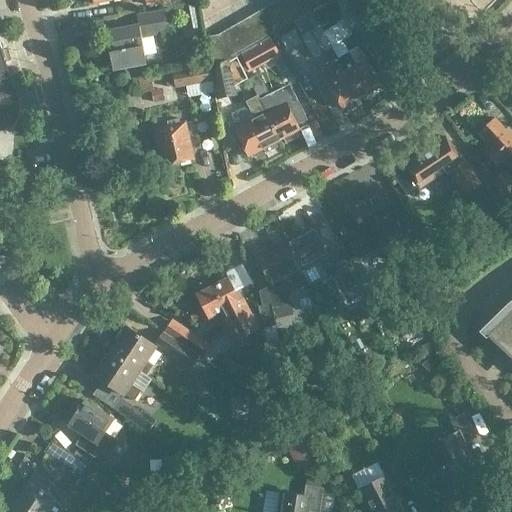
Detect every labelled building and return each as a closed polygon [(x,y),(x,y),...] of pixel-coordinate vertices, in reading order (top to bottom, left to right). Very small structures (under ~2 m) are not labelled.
[(294,0),(283,0),(281,1),(293,23),(304,17),(294,0)] [(314,11),(308,0),(294,0),(304,17),(314,11)] [(324,5),(321,0),(308,0),(314,11),(324,5)] [(357,0),(333,0),(352,34),(355,32),(371,59),(385,51),(357,0)] [(281,1),(271,7),(283,29),(293,23),(281,1)] [(314,11),(316,15),(335,4),(332,1),(324,5),(314,11)] [(271,7),(261,13),(273,34),(283,29),(271,7)] [(141,40),(168,35),(163,12),(143,15),(145,25),(110,32),(114,54),(110,55),(113,72),(146,66),(141,40)] [(261,13),(250,19),(262,40),(273,34),(261,13)] [(333,49),(312,14),(295,24),(315,59),(333,49)] [(250,19),(240,25),(252,46),(262,40),(250,19)] [(240,25),(230,31),(241,52),(252,46),(240,25)] [(230,31),(219,37),(231,58),(241,52),(230,31)] [(231,58),(219,37),(206,40),(212,69),(231,58)] [(251,73),(279,57),(269,39),(241,55),(251,73)] [(0,128),(6,127),(12,123),(16,115),(17,107),(15,99),(14,96),(10,89),(10,88),(5,89),(2,82),(10,80),(0,44),(0,128)] [(350,54),(338,61),(360,100),(381,88),(358,49),(350,54)] [(232,82),(245,75),(236,57),(211,71),(217,101),(235,97),(232,82)] [(360,100),(338,61),(325,68),(333,81),(326,85),(341,111),(346,109),(348,113),(360,106),(357,102),(360,100)] [(210,66),(173,73),(176,89),(213,82),(210,66)] [(271,95),(259,102),(279,143),(283,141),(286,145),(298,139),(295,135),(300,133),(286,105),(278,109),(271,95)] [(255,121),(245,126),(234,131),(248,159),(263,151),(266,156),(277,150),(275,145),(279,143),(259,102),(257,99),(247,104),(255,121)] [(511,172),(511,134),(508,129),(505,132),(495,121),(479,135),(489,147),(482,153),(497,169),(504,163),(511,172)] [(190,152),(192,151),(186,124),(154,132),(161,161),(163,160),(165,168),(193,162),(190,152)] [(406,195),(418,187),(420,190),(445,173),(447,175),(451,173),(466,195),(480,185),(465,163),(463,163),(446,138),(404,166),(406,169),(394,177),(406,195)] [(508,207),(509,207),(511,205),(511,181),(511,182),(505,173),(492,181),(498,190),(508,207)] [(475,210),(465,216),(471,226),(481,219),(483,223),(496,215),(497,217),(510,209),(509,207),(508,207),(498,190),(486,197),(484,194),(470,202),(475,210)] [(384,228),(392,244),(406,236),(397,220),(396,220),(380,192),(350,208),(366,237),(384,228)] [(302,274),(303,273),(331,258),(315,228),(286,243),(302,274)] [(418,235),(407,241),(395,248),(404,265),(427,252),(418,235)] [(308,282),(303,273),(302,274),(286,243),(256,259),(272,288),(260,294),(263,309),(271,307),(274,322),(294,318),(288,292),(308,282)] [(348,265),(336,272),(347,292),(359,285),(348,265)] [(207,321),(222,313),(236,341),(261,328),(255,317),(252,318),(243,301),(240,303),(229,282),(196,299),(207,321)] [(381,318),(374,304),(360,310),(368,325),(381,318)] [(511,305),(507,309),(483,334),(481,332),(480,333),(511,363),(511,305)] [(263,331),(275,329),(274,322),(271,307),(263,309),(258,309),(263,331)] [(173,319),(164,333),(199,358),(202,360),(212,346),(173,319)] [(154,367),(146,361),(155,348),(126,329),(111,353),(139,372),(146,377),(154,367)] [(199,358),(164,333),(156,344),(191,369),(199,358)] [(139,372),(111,353),(94,378),(123,397),(139,372)] [(311,396),(319,391),(314,380),(305,384),(311,396)] [(112,410),(134,424),(140,414),(119,400),(112,410)] [(85,403),(69,427),(83,436),(75,447),(104,466),(119,443),(106,435),(114,422),(85,403)] [(456,437),(429,451),(449,490),(476,476),(462,448),(476,441),(463,415),(449,423),(456,437)] [(215,464),(228,472),(244,448),(231,440),(215,464)] [(305,443),(291,450),(297,462),(303,458),(307,465),(314,461),(305,443)] [(271,475),(296,462),(287,446),(263,460),(271,475)] [(91,467),(70,454),(63,465),(83,478),(91,467)] [(384,479),(375,483),(368,468),(352,476),(360,491),(358,492),(368,511),(401,511),(391,492),(404,485),(389,456),(376,463),(384,479)] [(35,474),(16,502),(11,499),(2,511),(49,511),(63,492),(35,474)] [(304,498),(279,494),(276,511),(319,511),(323,490),(306,487),(304,498)]
